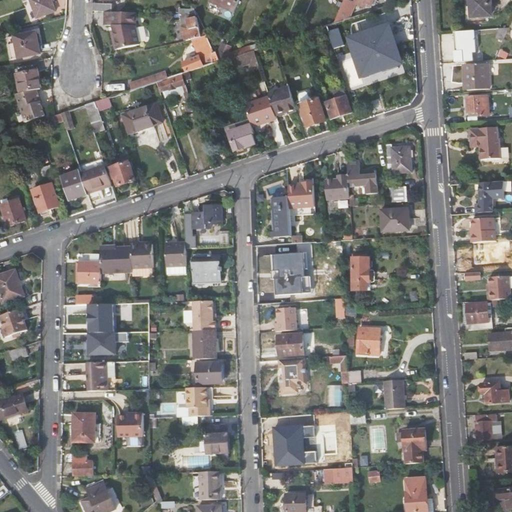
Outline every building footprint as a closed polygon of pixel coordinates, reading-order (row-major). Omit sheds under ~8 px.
[(22,0),(23,2),(28,0),(30,0),(38,18),(56,11),(52,0),(22,0)] [(209,0),(210,0),(235,11),(239,0),(209,0)] [(338,15),(344,0),(334,0),(330,11),(338,15)] [(356,0),(355,1),(352,0),(344,0),(338,15),(335,23),(365,13),(364,10),(352,13),(357,3),(365,6),(367,2),(372,5),(374,0),(356,0)] [(491,0),(470,0),(472,17),(492,16),(491,0)] [(113,3),(93,2),(93,11),(105,11),(113,12),(113,3)] [(113,12),(105,11),(105,25),(112,25),(116,26),(117,30),(113,30),(111,31),(114,40),(116,40),(118,50),(140,44),(136,25),(137,13),(113,12)] [(185,14),(173,14),(173,18),(180,19),(185,40),(192,39),(201,37),(195,15),(185,14)] [(389,48),(381,26),(350,36),(358,58),(389,48)] [(499,38),(505,38),(509,28),(498,29),(499,38)] [(281,34),(283,40),(296,36),(298,29),(281,34)] [(320,36),(318,29),(303,34),(304,40),(305,41),(320,36)] [(474,31),(454,32),(456,62),(473,61),(472,53),(476,53),(474,31)] [(8,39),(13,60),(40,54),(36,33),(8,39)] [(292,44),(304,40),(303,34),(290,38),(292,44)] [(214,52),(207,35),(201,37),(192,39),(200,57),(183,63),(187,72),(220,61),(217,52),(214,52)] [(223,60),(229,45),(227,45),(222,42),(218,51),(223,60)] [(249,52),(252,50),(251,45),(230,53),(232,47),(229,45),(223,60),(237,55),(249,52)] [(182,55),(184,60),(197,55),(196,50),(182,55)] [(260,66),(255,50),(233,57),(237,69),(251,64),(252,69),(260,66)] [(488,89),(486,62),(467,64),(469,90),(488,89)] [(17,75),(21,94),(38,90),(43,89),(39,70),(37,71),(30,72),(29,66),(20,68),(21,74),(17,75)] [(136,81),(138,88),(159,81),(157,74),(136,81)] [(187,106),(193,104),(191,98),(183,74),(160,81),(158,82),(161,92),(181,86),(187,106)] [(290,114),(298,111),(290,88),(290,86),(269,93),(270,97),(277,116),(289,112),(290,114)] [(332,90),(335,99),(347,95),(344,87),(332,90)] [(46,116),(43,108),(40,108),(38,103),(41,102),(38,90),(21,94),(14,95),(21,115),(24,115),(26,123),(46,116)] [(259,101),(257,93),(243,97),(246,105),(259,101)] [(347,95),(335,99),(327,102),(332,119),(353,112),(347,95)] [(480,113),(480,117),(490,116),(489,98),(479,98),(479,96),(467,97),(468,113),(480,113)] [(259,101),(246,105),(250,119),(253,128),(278,120),(277,116),(270,97),(259,101)] [(103,109),(113,106),(110,98),(100,101),(103,109)] [(309,127),(327,120),(319,98),(301,105),(309,127)] [(105,130),(96,103),(86,106),(92,123),(94,129),(95,133),(105,130)] [(123,114),(130,134),(164,123),(157,103),(123,114)] [(75,126),(70,111),(62,114),(64,121),(67,129),(75,126)] [(40,129),(64,121),(62,114),(38,122),(40,129)] [(251,129),(253,128),(250,119),(236,124),(238,129),(230,131),(237,151),(256,144),(251,129)] [(230,131),(238,129),(236,124),(225,127),(227,132),(230,131)] [(471,129),(472,142),(478,141),(479,147),(480,160),(500,158),(498,139),(497,139),(496,127),(471,129)] [(410,146),(392,147),(392,154),(394,174),(412,173),(410,146)] [(117,178),(120,186),(136,181),(130,161),(110,168),(114,179),(117,178)] [(361,161),(347,161),(348,176),(349,188),(367,186),(367,194),(379,194),(377,171),(362,172),(361,161)] [(43,183),(57,179),(54,171),(52,165),(38,170),(43,183)] [(106,165),(81,173),(88,193),(112,185),(106,165)] [(79,196),(88,193),(81,173),(80,170),(63,176),(70,201),(80,198),(79,196)] [(327,202),(350,200),(350,196),(349,188),(348,176),(338,177),(338,179),(326,180),(327,202)] [(290,209),(315,207),(313,182),(303,183),(303,185),(298,186),(289,186),(289,200),(290,209)] [(504,199),(503,182),(479,183),(480,205),(475,205),(476,214),(480,213),(495,212),(494,199),(504,199)] [(40,213),(61,206),(54,184),(33,191),(40,213)] [(407,187),(389,188),(390,204),(409,203),(407,187)] [(27,220),(20,199),(1,205),(8,226),(27,220)] [(278,234),(292,233),(290,209),(289,200),(275,201),(278,234)] [(213,229),(213,224),(225,223),(224,206),(207,207),(207,214),(192,214),(192,229),(213,229)] [(411,231),(409,208),(382,210),(383,232),(411,231)] [(472,234),(473,244),(497,242),(496,231),(494,231),(494,218),(473,219),(474,234),(472,234)] [(168,267),(187,267),(187,250),(187,244),(167,244),(168,267)] [(153,246),(132,247),(132,249),(133,270),(133,273),(133,277),(150,277),(150,269),(154,269),(153,246)] [(113,248),(102,248),(102,262),(102,274),(133,273),(133,270),(132,249),(113,250),(113,248)] [(271,278),(290,276),(289,251),(270,252),(271,278)] [(222,282),(221,255),(193,256),(194,283),(222,282)] [(354,258),(353,258),(353,291),(370,291),(370,284),(372,284),(372,258),(367,258),(354,258)] [(80,284),(102,284),(102,274),(102,262),(80,262),(80,284)] [(464,265),(465,274),(479,273),(478,264),(464,265)] [(20,270),(16,271),(24,297),(29,295),(20,270)] [(0,293),(4,304),(24,297),(16,271),(0,276),(0,293)] [(482,281),(481,272),(479,273),(465,274),(465,282),(482,281)] [(511,275),(490,277),(491,282),(491,289),(488,290),(489,301),(493,301),(503,300),(511,299),(511,275)] [(78,297),(78,306),(89,306),(93,306),(93,297),(78,297)] [(214,302),(194,303),(195,332),(217,331),(217,322),(214,322),(214,314),(214,302)] [(494,329),(492,302),(468,304),(470,331),(494,329)] [(93,306),(89,306),(90,334),(114,333),(114,305),(93,306)] [(297,308),(277,309),(278,323),(275,323),(276,333),(298,331),(297,308)] [(26,320),(23,309),(12,312),(2,316),(5,327),(4,328),(8,339),(29,332),(25,321),(26,320)] [(358,355),(380,356),(382,329),(360,327),(358,355)] [(511,328),(505,329),(505,332),(490,333),(491,352),(511,350),(511,328)] [(194,332),(195,361),(218,360),(217,331),(195,332),(194,332)] [(114,333),(90,334),(90,344),(88,344),(88,355),(117,354),(116,333),(114,333)] [(304,355),(303,335),(280,336),(281,356),(304,355)] [(29,357),(26,347),(4,354),(7,364),(29,357)] [(341,364),(341,374),(349,374),(349,371),(348,356),(330,357),(331,365),(341,364)] [(304,377),(303,366),(298,367),(298,360),(280,361),(281,370),(284,370),(285,377),(281,377),(282,386),(284,386),(284,393),(293,392),(294,392),(296,391),(296,390),(297,389),(297,388),(299,388),(299,385),(302,384),(302,377),(304,377)] [(109,363),(89,364),(90,392),(110,392),(118,392),(117,363),(109,363)] [(223,383),(223,364),(199,365),(199,384),(223,383)] [(362,371),(349,371),(349,374),(349,384),(355,384),(362,383),(362,371)] [(305,392),(304,377),(302,377),(302,384),(299,385),(299,388),(297,388),(297,389),(296,390),(296,391),(294,392),(293,392),(305,392)] [(385,382),(386,410),(405,409),(404,381),(399,381),(385,382)] [(508,391),(501,391),(500,383),(483,384),(483,395),(485,395),(486,404),(510,402),(508,391)] [(208,389),(188,389),(188,392),(188,406),(188,409),(193,409),(193,418),(198,418),(211,417),(211,408),(208,408),(208,400),(208,389)] [(0,421),(29,412),(24,396),(0,403),(0,421)] [(183,418),(193,418),(193,409),(188,409),(182,410),(182,418),(183,418)] [(367,424),(367,412),(351,413),(351,415),(351,421),(351,425),(367,424)] [(73,443),(96,443),(97,414),(74,414),(73,443)] [(129,417),(119,417),(119,437),(129,437),(129,445),(144,445),(144,414),(135,414),(135,416),(129,417)] [(336,422),(351,421),(351,415),(308,417),(308,426),(336,425),(336,422)] [(497,422),(497,415),(476,417),(478,441),(494,440),(493,422),(497,422)] [(199,428),(198,418),(193,418),(183,418),(183,428),(199,428)] [(228,430),(228,425),(209,426),(209,435),(207,435),(207,437),(205,437),(200,445),(200,453),(210,452),(210,455),(231,454),(230,434),(223,434),(224,431),(228,430)] [(275,466),(316,464),(315,452),(303,453),(302,439),(314,438),(314,426),(273,429),(274,440),(276,440),(277,454),(275,454),(275,466)] [(405,441),(407,465),(424,464),(423,451),(427,451),(426,429),(405,431),(405,433),(405,441)] [(498,474),(511,472),(511,447),(497,449),(498,474)] [(95,461),(87,461),(73,461),(73,475),(95,476),(95,461)] [(353,468),(326,470),(326,484),(354,483),(353,468)] [(381,471),(369,472),(370,483),(382,483),(381,471)] [(222,500),(221,472),(200,473),(202,501),(222,500)] [(160,494),(152,474),(151,474),(145,475),(151,489),(154,496),(160,494)] [(435,511),(435,500),(429,501),(427,478),(406,480),(407,511),(435,511)] [(111,511),(117,510),(103,481),(87,489),(94,504),(85,508),(86,511),(111,511)] [(511,485),(511,489),(498,490),(500,510),(502,511),(508,511),(510,510),(511,509),(511,485)] [(152,493),(141,496),(143,508),(155,504),(152,493)] [(287,511),(307,511),(307,493),(287,494),(287,511)] [(163,503),(160,494),(154,496),(157,502),(157,503),(162,503),(163,503)]
